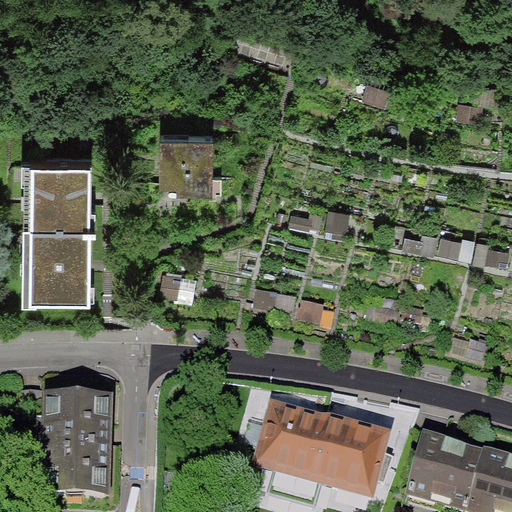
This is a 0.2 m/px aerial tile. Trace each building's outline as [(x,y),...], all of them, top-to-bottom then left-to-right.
[(418,9),(411,22),(441,40),(449,26),(435,19),(418,9)] [(159,185),(177,185),(177,192),(194,192),(221,192),(221,177),(212,176),(213,135),(160,135),(159,185)] [(95,226),(95,224),(90,224),(91,203),(91,158),(31,156),(30,225),(95,226)] [(30,225),(29,301),(89,302),(90,279),(90,228),(95,228),(95,226),(30,225)] [(106,404),(86,403),(85,399),(71,399),(69,402),(49,402),(49,401),(47,401),(45,496),(46,496),(46,494),(103,496),(103,497),(105,497),(105,492),(109,491),(109,477),(105,476),(106,457),(108,402),(106,402),(106,404)] [(382,456),(387,442),(322,424),(272,410),(256,468),(274,473),(267,497),(314,510),(321,486),(370,500),(375,483),(384,486),(394,460),(382,456)] [(424,440),(408,496),(463,511),(466,511),(482,457),(464,452),(424,440)] [(482,457),(466,511),(511,511),(511,463),(483,455),(482,457)]
